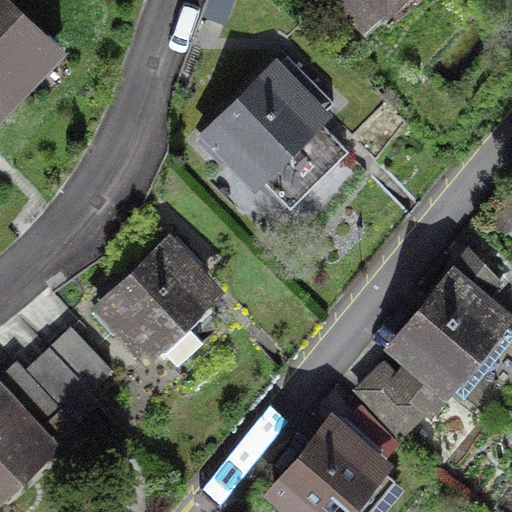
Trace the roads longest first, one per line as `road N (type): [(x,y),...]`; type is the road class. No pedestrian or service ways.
road 1 (residential): [(511,144),(201,511)]
road 2 (residential): [(0,294),(101,205),(176,0)]
